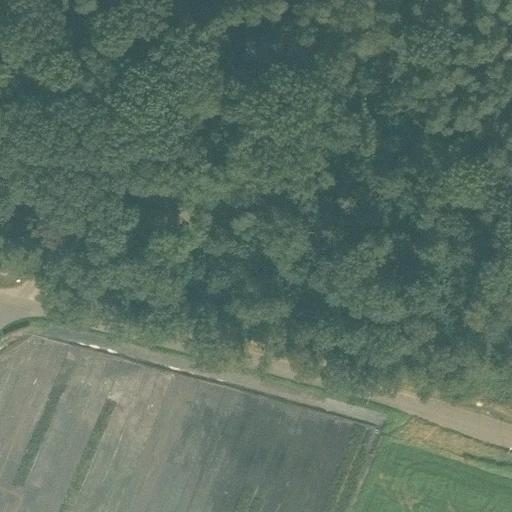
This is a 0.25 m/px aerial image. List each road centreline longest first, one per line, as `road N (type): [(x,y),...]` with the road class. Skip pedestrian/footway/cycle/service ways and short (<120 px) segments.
road 1 (unclassified): [(511,438),(13,304)]
road 2 (unclassified): [(13,304),(167,151),(392,0)]
